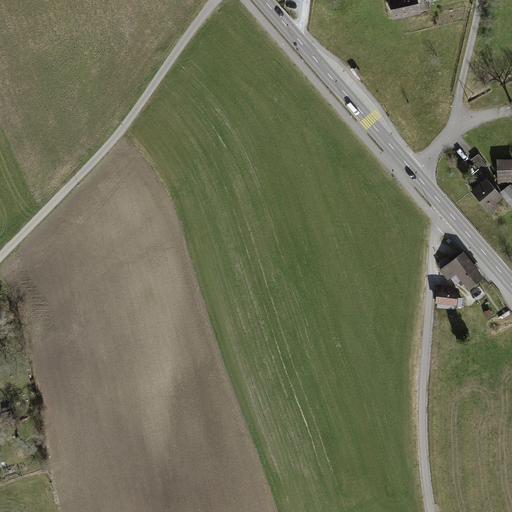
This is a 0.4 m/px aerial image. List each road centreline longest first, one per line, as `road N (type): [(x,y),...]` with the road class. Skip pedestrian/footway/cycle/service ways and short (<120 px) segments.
road 1 (track): [(216,0),(120,132),(0,257)]
road 2 (track): [(451,215),(434,232),(426,326),(422,397),(433,511)]
road 3 (secondary): [(263,0),(415,173)]
road 4 (secondary): [(415,173),(511,284)]
road 5 (residential): [(460,123),(480,0)]
